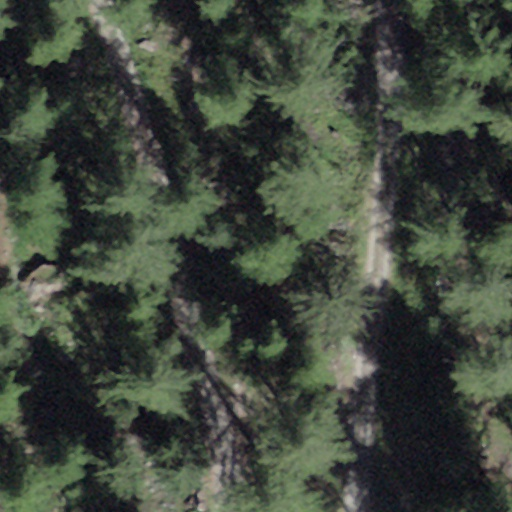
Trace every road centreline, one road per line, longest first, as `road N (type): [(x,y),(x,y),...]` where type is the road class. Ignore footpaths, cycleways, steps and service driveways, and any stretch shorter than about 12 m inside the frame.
road 1 (track): [(113,0),(193,237),(222,511)]
road 2 (track): [(379,511),(368,0)]
